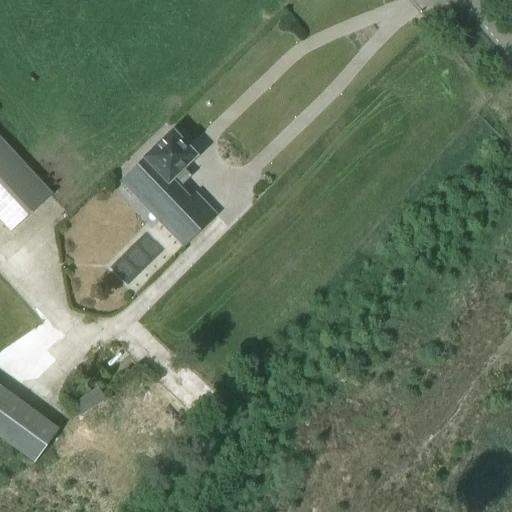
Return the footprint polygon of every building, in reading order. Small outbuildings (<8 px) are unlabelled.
[(347,101),(134,319),(160,344),(373,127),(347,101)] [(190,193),(184,199),(176,190),(190,177),(182,169),(194,157),(182,145),(183,141),(177,135),(173,135),(171,133),(120,182),(136,199),(144,191),(167,215),(159,223),(182,247),(190,239),(191,240),(208,224),(207,223),(213,217),(190,193)] [(0,223),(9,233),(51,194),(0,138),(0,223)] [(54,338),(0,276),(0,333),(26,363),(54,338)] [(0,440),(32,463),(56,429),(0,388),(0,440)] [(106,400),(98,388),(75,403),(82,415),(106,400)]
